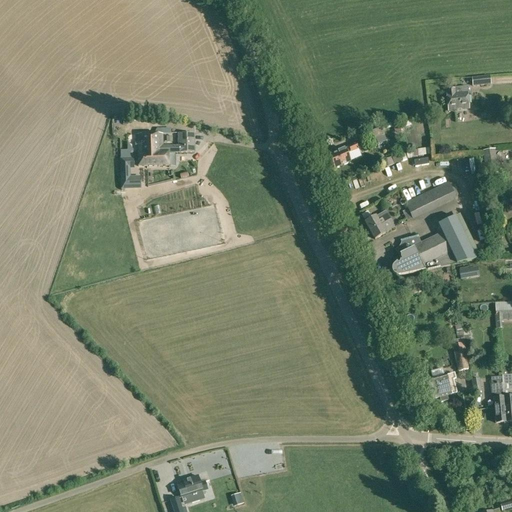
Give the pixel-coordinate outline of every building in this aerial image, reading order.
[(471,78),(472,87),(491,85),(490,76),(471,78)] [(445,90),(448,111),(469,109),(467,95),(468,95),(467,87),(454,88),(454,89),(445,90)] [(375,138),(377,144),(386,141),(381,127),(365,133),(368,141),(375,138)] [(138,135),(138,167),(169,166),(169,154),(195,153),(194,134),(178,134),(179,147),(163,147),(163,134),(138,135)] [(334,166),(335,168),(350,162),(347,154),(358,149),(356,143),(337,151),(338,152),(329,156),(332,162),(330,162),(333,167),(334,166)] [(483,151),(486,175),(498,173),(495,149),(483,151)] [(381,161),(384,168),(403,161),(401,155),(392,159),(391,157),(381,161)] [(414,161),(415,167),(429,165),(428,159),(414,161)] [(134,170),(134,163),(122,164),(123,192),(141,191),(141,184),(129,185),(128,170),(134,170)] [(404,216),(407,221),(412,219),(413,220),(456,199),(456,197),(458,196),(452,183),(449,184),(448,182),(404,203),(409,213),(404,216)] [(347,194),(361,193),(360,184),(347,185),(347,194)] [(511,198),(511,185),(503,186),(504,199),(511,198)] [(356,207),(349,213),(354,219),(370,207),(362,197),(354,204),(356,207)] [(365,223),(374,240),(385,234),(384,233),(394,227),(385,212),(375,217),(365,223)] [(396,276),(398,277),(400,276),(424,271),(476,260),(455,217),(438,225),(442,234),(421,244),(417,238),(418,238),(418,236),(401,240),(403,248),(402,249),(398,250),(400,255),(400,256),(400,257),(400,258),(400,259),(400,261),(400,262),(399,263),(398,264),(397,263),(394,266),(393,267),(392,268),(392,270),(392,272),(393,274),(394,275),(396,276)] [(469,278),(468,269),(459,271),(460,279),(469,278)] [(494,303),(496,329),(501,329),(501,323),(503,323),(503,320),(511,319),(511,298),(511,299),(511,302),(494,303)] [(452,346),(457,372),(469,370),(466,358),(468,357),(465,340),(463,330),(462,325),(455,326),(458,341),(452,342),(453,346),(452,346)] [(471,328),(463,330),(465,340),(473,338),(471,328)] [(440,398),(441,402),(448,401),(447,396),(452,395),(451,394),(457,393),(453,380),(456,379),(455,374),(446,376),(445,376),(443,369),(431,372),(433,379),(428,381),(431,392),(428,394),(430,400),(433,399),(433,400),(440,398)] [(471,377),(474,394),(482,392),(480,379),(478,379),(478,375),(477,375),(476,370),(470,371),(471,377)] [(511,375),(502,376),(503,383),(502,383),(506,422),(511,421),(511,375)] [(494,399),(496,423),(506,422),(502,383),(490,385),(492,399),(494,399)] [(501,488),(502,488),(501,488),(501,489),(501,490),(502,491),(502,492),(503,493),(504,494),(505,494),(506,494),(507,493),(508,493),(509,492),(510,491),(510,490),(510,489),(510,488),(509,487),(509,486),(508,486),(507,486),(506,485),(505,485),(504,481),(504,482),(508,481),(506,473),(502,474),(494,477),(497,487),(500,486),(501,488)] [(177,485),(181,498),(207,489),(205,482),(200,484),(198,476),(183,481),(184,483),(177,485)] [(186,511),(185,507),(182,508),(179,497),(170,500),(173,511),(186,511)] [(511,501),(501,505),(503,511),(511,509),(511,501)]
